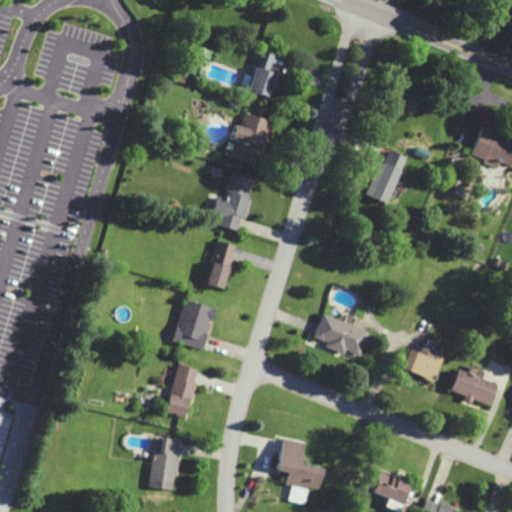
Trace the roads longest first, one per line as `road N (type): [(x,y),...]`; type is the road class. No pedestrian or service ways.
road 1 (residential): [(329,130),(247,388),(229,511)]
road 2 (residential): [(253,368),(511,472)]
road 3 (secondary): [(344,0),(511,69)]
road 4 (residential): [(329,130),(354,89),(368,43),(363,7)]
road 5 (residential): [(363,7),(335,77),(329,130)]
